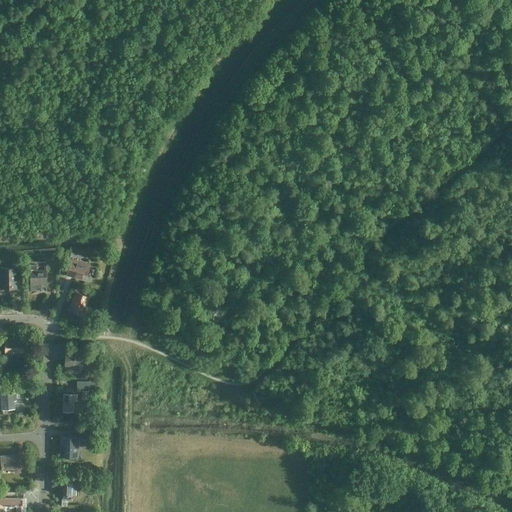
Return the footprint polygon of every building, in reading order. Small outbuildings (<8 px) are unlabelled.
[(71,259),(69,264),(67,274),(81,278),(82,272),(86,274),(89,264),(71,259)] [(15,288),(15,267),(0,267),(0,274),(2,274),(2,290),(3,290),(3,285),(15,285),(15,288)] [(40,289),(40,286),(46,286),(46,291),(46,267),(45,267),(45,270),(30,270),(30,291),(31,291),(31,289),(40,289)] [(85,304),(88,296),(75,291),(69,307),(78,310),(77,312),(84,315),(88,305),(85,304)] [(22,352),(22,338),(5,338),(5,359),(6,352),(22,352)] [(81,365),(82,349),(81,349),(66,349),(66,348),(65,348),(65,364),(81,365)] [(95,381),(76,381),(76,388),(94,389),(95,381)] [(14,407),(14,400),(16,400),(15,392),(10,393),(10,387),(5,387),(5,393),(0,393),(2,408),(14,407)] [(76,400),(76,394),(64,393),(63,410),(76,411),(73,410),(73,400),(76,400)] [(76,454),(76,455),(77,437),(62,437),(61,454),(67,454),(67,453),(76,454)] [(14,472),(20,471),(19,454),(0,455),(1,469),(14,468),(14,472)] [(88,478),(88,477),(60,476),(62,477),(61,505),(62,505),(62,499),(68,499),(68,494),(76,494),(77,477),(88,478)] [(4,498),(0,497),(0,510),(4,510),(3,511),(4,511),(4,510),(22,511),(23,498),(22,498),(4,498)]
